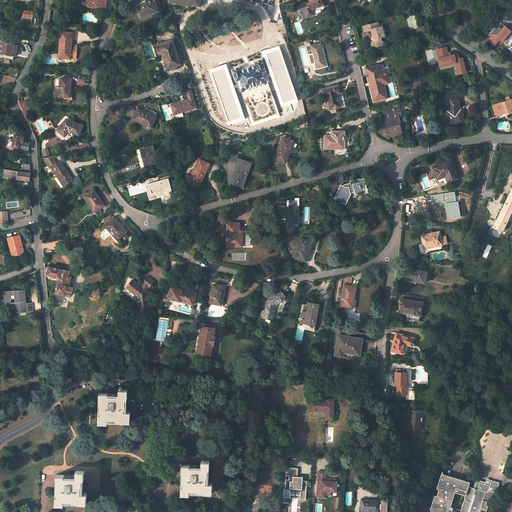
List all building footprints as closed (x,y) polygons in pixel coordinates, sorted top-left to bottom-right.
[(154,0),(129,0),(129,3),(140,5),(140,8),(139,8),(141,15),(152,12),(153,13),(158,11),(154,0)] [(321,0),(312,0),(302,4),(302,5),(298,6),(302,18),(306,17),(307,18),(314,15),(312,10),(324,5),(321,0)] [(24,10),(23,17),(22,17),(21,22),(31,23),(33,12),(24,10)] [(377,22),(363,26),(364,32),(371,31),(372,34),(373,34),(373,36),(372,36),(372,37),(371,38),(372,39),(373,40),(371,45),(379,48),(382,41),(381,39),(381,38),(384,37),(382,26),(379,27),(377,22)] [(487,40),(494,47),(499,41),(502,43),(505,40),(511,32),(505,26),(496,34),(494,32),(487,40)] [(72,45),(73,33),(61,32),(59,57),(65,58),(66,54),(71,55),(70,58),(76,59),(77,48),(76,48),(76,45),(72,45)] [(180,65),(172,40),(156,45),(158,52),(161,51),(167,69),(180,65)] [(4,53),(15,56),(17,45),(1,42),(0,47),(0,53),(4,54),(4,53)] [(325,66),(322,53),(320,44),(311,46),(313,54),(308,55),(311,64),(315,63),(316,68),(325,66)] [(468,73),(464,56),(460,57),(459,52),(451,54),(449,46),(436,48),(441,67),(456,64),(459,75),(468,73)] [(243,90),(265,82),(265,81),(268,80),(265,71),(269,69),(275,89),(272,90),(275,99),(284,96),(288,110),(296,107),(294,101),(295,101),(288,78),(290,77),(283,57),(274,60),(273,57),(265,59),(267,64),(264,65),(262,60),(254,63),(255,66),(240,71),(239,68),(232,70),(236,82),(239,90),(242,89),(243,90)] [(366,68),(369,83),(370,83),(371,86),(370,86),(374,102),(385,99),(382,83),(387,81),(384,70),(379,71),(377,66),(366,68)] [(70,98),(70,90),(71,80),(60,78),(59,97),(62,97),(70,98)] [(340,107),(337,96),(336,96),(336,94),(336,93),(339,93),(337,86),(320,90),(322,97),(326,96),(328,104),(329,110),(340,107)] [(191,91),(186,92),(189,99),(171,105),(174,114),(187,110),(196,107),(191,91)] [(446,112),(448,124),(464,122),(462,110),(460,110),(458,94),(446,96),(448,112),(446,112)] [(511,102),(511,100),(492,106),(495,115),(506,112),(507,114),(511,112),(511,102)] [(157,113),(141,106),(140,109),(138,108),(135,113),(137,114),(134,119),(151,126),(157,113)] [(383,111),(388,130),(390,136),(401,133),(398,119),(399,119),(396,108),(390,110),(383,111)] [(273,112),(245,121),(249,134),(277,124),(273,112)] [(82,126),(66,120),(57,130),(58,131),(64,136),(69,131),(79,135),(82,126)] [(55,134),(63,140),(64,136),(58,131),(55,134)] [(344,145),(344,132),(331,132),(331,136),(325,136),(325,149),(335,149),(335,145),(344,145)] [(12,146),(28,149),(28,148),(29,143),(26,142),(27,139),(24,138),(24,136),(15,135),(12,146)] [(284,162),(292,141),(282,138),(275,159),(284,162)] [(157,162),(152,146),(141,150),(145,165),(157,162)] [(229,151),(227,156),(230,157),(229,160),(235,162),(238,155),(229,151)] [(73,180),(61,161),(57,164),(52,156),(43,158),(50,168),(51,168),(57,177),(59,176),(65,185),(73,180)] [(199,183),(208,163),(199,159),(190,179),(199,183)] [(239,159),(232,178),(242,182),(246,171),(249,163),(239,159)] [(451,160),(433,167),(438,180),(445,177),(447,183),(458,179),(451,160)] [(12,170),(4,169),(3,177),(8,178),(11,178),(12,170)] [(30,173),(12,170),(11,178),(17,178),(29,180),(30,173)] [(230,183),(240,187),(242,182),(232,178),(230,183)] [(158,193),(162,192),(163,196),(167,194),(172,193),(170,185),(168,186),(166,179),(146,185),(148,190),(150,189),(150,191),(150,192),(151,196),(159,194),(158,193)] [(351,184),(343,186),(341,186),(334,200),(345,205),(350,193),(350,192),(354,191),(355,193),(361,191),(360,187),(364,186),(362,179),(351,183),(351,184)] [(103,206),(93,189),(84,195),(94,212),(103,206)] [(150,199),(163,196),(162,192),(158,193),(159,194),(151,196),(150,192),(150,191),(150,189),(148,190),(150,199)] [(502,232),(511,210),(511,199),(508,197),(493,228),(502,232)] [(296,224),(296,207),(287,207),(286,224),(296,224)] [(126,232),(113,217),(104,225),(117,240),(126,232)] [(238,232),(239,224),(227,224),(227,247),(232,247),(232,245),(238,246),(238,232)] [(238,232),(238,246),(232,245),(232,247),(242,247),(242,232),(238,232)] [(439,233),(421,236),(424,249),(441,246),(439,233)] [(8,238),(10,246),(11,246),(14,256),(24,254),(22,246),(21,246),(21,244),(21,243),(19,235),(8,238)] [(306,262),(312,242),(311,242),(312,238),(302,235),(295,259),(306,262)] [(66,285),(68,278),(70,279),(71,275),(68,274),(69,271),(61,269),(61,270),(49,267),(48,268),(47,274),(47,275),(59,278),(56,292),(71,296),(72,288),(68,287),(69,285),(66,285)] [(424,284),(427,273),(408,269),(405,280),(424,284)] [(153,282),(147,277),(143,283),(144,284),(148,287),(149,288),(153,282)] [(137,297),(138,310),(149,309),(147,292),(145,290),(141,287),(132,280),(127,287),(136,295),(135,295),(137,297)] [(222,302),(225,286),(213,284),(210,303),(217,304),(217,301),(222,302)] [(344,285),(341,305),(345,306),(351,307),(352,299),(354,287),(350,286),(347,286),(344,285)] [(196,294),(171,288),(169,298),(193,304),(196,294)] [(24,290),(5,292),(6,303),(11,303),(11,299),(15,299),(17,312),(26,311),(28,311),(28,307),(26,308),(26,304),(25,298),(24,290)] [(272,319),(275,307),(276,305),(285,296),(279,290),(267,301),(265,312),(263,312),(262,317),(272,319)] [(419,321),(421,303),(400,300),(398,312),(410,314),(409,319),(419,321)] [(301,323),(312,325),(313,317),(316,318),(319,305),(308,303),(306,312),(306,315),(302,314),(301,323)] [(203,329),(199,352),(205,353),(209,353),(213,330),(215,331),(216,331),(216,326),(207,324),(206,329),(203,329)] [(396,334),(392,350),(402,353),(405,343),(411,345),(413,338),(396,334)] [(344,350),(353,352),(353,353),(360,354),(360,352),(358,351),(359,347),(361,348),(362,340),(357,339),(357,338),(346,337),(346,338),(339,337),(336,355),(343,356),(344,350)] [(164,355),(164,349),(151,347),(150,353),(164,355)] [(150,353),(149,361),(162,363),(164,355),(150,353)] [(406,389),(406,373),(395,373),(395,383),(395,386),(397,387),(397,395),(405,396),(406,389)] [(107,421),(130,421),(130,412),(126,412),(127,390),(119,390),(119,394),(119,396),(108,395),(108,393),(100,393),(100,397),(101,397),(101,406),(99,406),(99,422),(107,423),(107,421)] [(334,399),(342,400),(342,390),(334,390),(334,399)] [(333,419),(334,399),(326,399),(326,400),(326,402),(321,402),(321,400),(310,399),(310,411),(320,411),(320,409),(326,410),(326,412),(325,419),(333,419)] [(423,411),(404,409),(403,417),(410,417),(409,429),(419,430),(421,417),(423,417),(423,411)] [(181,478),(181,494),(189,494),(189,492),(212,493),(212,483),(209,483),(209,461),(201,460),(201,465),(196,465),(196,467),(190,467),(190,465),(182,464),(181,469),(183,469),(183,478),(181,478)] [(305,500),(307,481),(303,481),(303,477),(297,477),(298,468),(287,467),(285,490),(291,490),(291,488),(301,489),(301,491),(300,500),(305,500)] [(83,493),(84,471),(76,471),(76,475),(69,475),(69,477),(65,477),(65,475),(56,475),(56,479),(58,479),(57,488),(56,488),(55,504),(64,504),(64,502),(86,503),(87,493),(83,493)] [(335,482),(336,479),(329,479),(327,479),(327,478),(326,478),(326,472),(325,472),(319,472),(317,492),(318,492),(318,497),(321,497),(325,497),(325,491),(336,492),(337,488),(336,487),(336,486),(335,486),(335,482)] [(481,511),(482,509),(486,511),(489,502),(483,500),(483,498),(472,494),(474,488),(468,486),(469,482),(452,476),(450,480),(446,479),(447,475),(441,473),(437,488),(438,488),(436,495),(434,495),(430,509),(432,510),(431,511),(481,511)] [(475,486),(474,488),(472,494),(483,498),(492,500),(494,492),(488,490),(487,492),(481,490),(483,482),(475,486)] [(371,511),(378,511),(379,500),(361,499),(361,511),(371,511)] [(382,500),(381,511),(389,511),(389,500),(382,500)]
